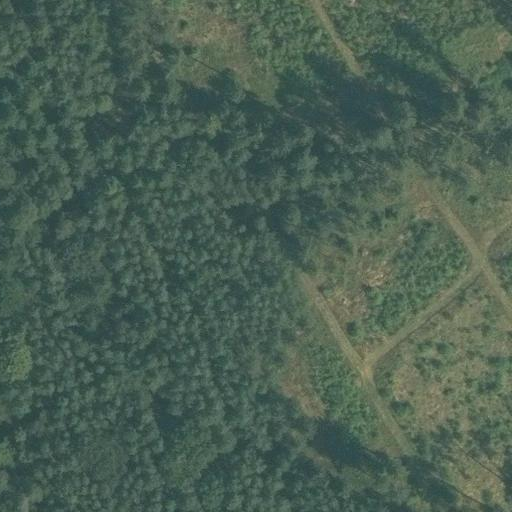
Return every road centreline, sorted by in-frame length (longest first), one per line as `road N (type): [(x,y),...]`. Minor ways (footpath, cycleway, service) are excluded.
road 1 (track): [(442,511),(120,0)]
road 2 (unknown): [(219,511),(0,162)]
road 3 (track): [(313,0),(511,312)]
road 4 (track): [(362,378),(371,360),(484,268)]
